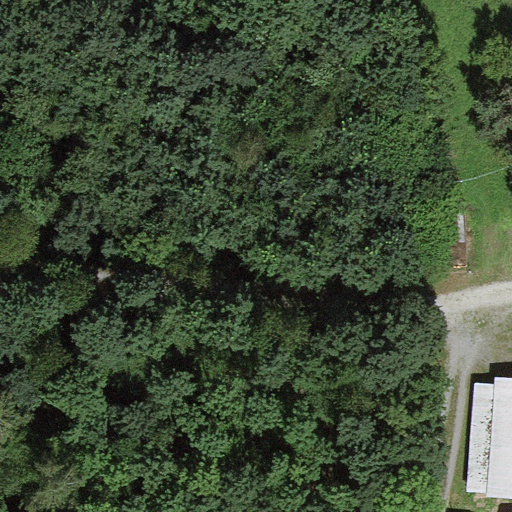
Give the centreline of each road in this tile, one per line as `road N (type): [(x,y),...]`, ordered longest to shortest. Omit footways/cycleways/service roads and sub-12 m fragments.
road 1 (track): [(0,299),(455,297)]
road 2 (track): [(433,511),(455,297),(511,290)]
